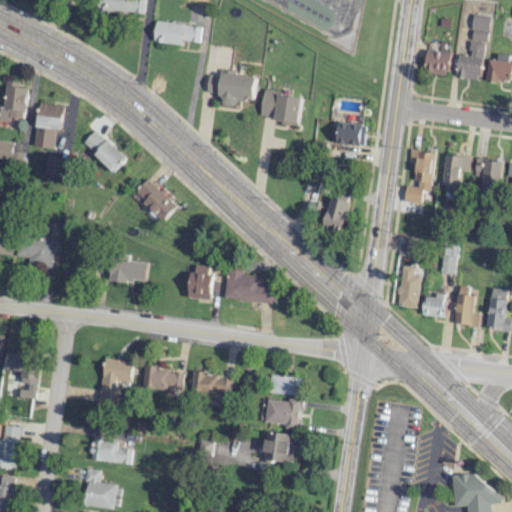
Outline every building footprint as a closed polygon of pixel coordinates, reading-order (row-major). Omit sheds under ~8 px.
[(100,0),(99,10),(143,14),(144,0),(100,0)] [(489,16),(473,14),(469,55),(460,54),(457,76),(481,79),(489,16)] [(154,41),(183,44),(183,40),(200,42),(201,25),(156,21),(154,41)] [(448,74),(450,52),(426,50),(425,73),(448,74)] [(497,60),(489,58),(486,78),(508,82),(511,60),(511,55),(498,53),(497,60)] [(221,72),(221,75),(209,74),(207,92),(220,94),(219,104),(235,106),(236,99),(254,101),(257,76),(221,72)] [(28,84),(5,81),(1,120),(11,121),(12,117),(25,118),(28,84)] [(302,96),(264,90),(260,116),(298,121),(302,96)] [(62,132),(64,106),(39,103),(35,146),(54,148),(56,131),(62,132)] [(335,143),(363,145),(365,125),(337,122),(335,143)] [(126,158),(95,129),(82,143),(113,171),(126,158)] [(0,159),(23,162),(25,152),(11,150),(12,142),(0,140),(0,159)] [(404,202),(422,203),(423,190),(430,191),(434,152),(410,149),(409,163),(417,163),(415,186),(406,185),(404,202)] [(67,159),(48,154),(43,172),(62,177),(67,159)] [(469,170),(470,156),(445,154),(443,188),(459,189),(460,170),(469,170)] [(502,161),(475,158),(473,177),(481,178),(479,190),(498,192),(502,161)] [(149,177),(134,194),(163,220),(178,204),(149,177)] [(349,201),(330,196),(323,228),(341,232),(349,201)] [(0,253),(11,255),(14,233),(0,231),(0,253)] [(50,265),(56,241),(22,232),(16,257),(50,265)] [(425,255),(427,239),(408,237),(406,253),(425,255)] [(459,245),(445,243),(440,271),(454,273),(459,245)] [(129,260),(129,255),(111,253),(108,279),(146,283),(148,262),(129,260)] [(210,299),(214,266),(196,264),(195,272),(191,272),(188,297),(210,299)] [(422,276),(414,274),(415,267),(404,265),(397,305),(417,308),(422,276)] [(263,274),(229,271),(226,299),(275,303),(276,286),(262,285),(263,274)] [(469,287),(459,286),(455,324),(478,326),(479,314),(472,313),(474,295),(469,294),(469,287)] [(504,317),(508,289),(493,287),(486,327),(509,331),(511,318),(504,317)] [(446,298),(425,296),(423,314),(444,316),(446,298)] [(30,353),(8,352),(7,369),(21,370),(21,382),(28,383),(28,395),(38,395),(39,363),(30,363),(30,353)] [(134,362),(106,358),(100,402),(116,405),(119,380),(131,381),(134,362)] [(181,391),(185,371),(146,365),(143,385),(181,391)] [(233,378),(195,371),(191,393),(220,398),(221,392),(230,394),(233,378)] [(303,377),(272,375),(271,393),(302,395),(303,377)] [(297,427),(300,399),(289,398),(289,401),(268,399),(265,423),(297,427)] [(0,438),(0,467),(17,468),(18,426),(5,425),(4,438),(0,438)] [(294,462),(295,433),(266,432),(265,461),(294,462)] [(120,440),(94,436),(91,458),(130,464),(133,449),(118,447),(120,440)] [(199,454),(211,456),(213,442),(201,440),(199,454)] [(122,485),(99,483),(101,470),(88,468),(84,504),(119,508),(122,485)] [(455,505),(452,473),(474,472),(502,495),(502,502),(489,503),(489,511),(468,511),(468,504),(455,505)] [(0,485),(0,510),(10,511),(11,511),(15,476),(1,475),(0,485)]
